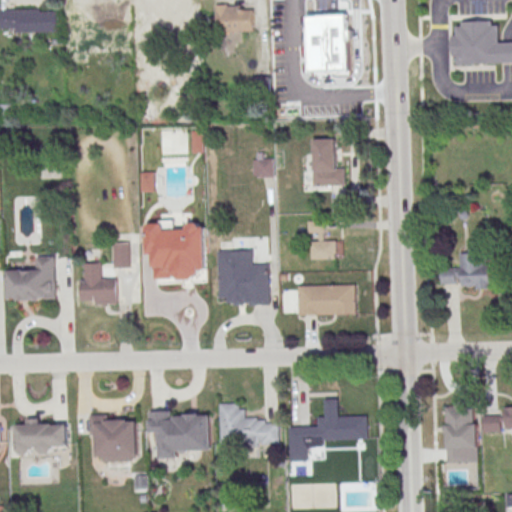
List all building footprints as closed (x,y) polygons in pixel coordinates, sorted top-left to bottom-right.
[(280,0),(281,25),(336,25),(335,2),(314,2),(314,0),(280,0)] [(128,5),(129,45),(112,45),(111,41),(88,41),(89,46),(72,47),(70,12),(88,12),(88,15),(95,15),(95,6),(110,6),(110,2),(119,1),(119,6),(128,5)] [(137,32),(195,31),(195,4),(163,5),(163,14),(137,14),(137,32)] [(254,32),(254,5),(218,5),(218,32),(254,32)] [(1,8),(2,28),(17,28),(17,32),(60,31),(59,10),(42,10),(42,7),(1,8)] [(511,61),(461,63),(460,54),(457,55),(456,34),(460,34),(460,25),(464,25),(464,20),(495,19),(495,24),(501,24),(502,41),(511,41),(511,61)] [(315,137),(338,136),(339,166),(347,166),(347,185),(315,186),(314,168),(316,168),(315,137)] [(254,177),(275,177),(275,157),(254,157),(254,177)] [(311,220),(311,259),(339,259),(339,240),(326,240),(326,220),(311,220)] [(166,227),(205,226),(206,260),(168,261),(166,227)] [(114,243),(114,267),(130,267),(130,243),(114,243)] [(219,250),(254,249),(254,264),(270,263),(271,302),(237,303),(237,301),(229,301),(229,296),(220,297),(219,250)] [(492,288),(492,253),(461,253),(461,268),(442,268),(442,283),(462,283),(462,288),(492,288)] [(9,268),(38,268),(38,256),(56,255),(57,299),(10,300),(9,268)] [(84,262),(101,261),(102,278),(117,277),(118,303),(96,303),(96,299),(81,299),(81,278),(85,278),(84,262)] [(300,285),(356,283),(357,313),(301,315),(300,285)] [(449,406),(450,461),(481,460),(479,421),(476,421),(476,405),(466,405),(466,400),(456,400),(457,406),(449,406)] [(220,402),(241,402),(241,408),(247,408),(247,417),(259,417),(259,420),(267,419),(267,423),(280,423),(281,444),(259,444),(259,447),(243,448),(243,442),(221,443),(220,402)] [(172,414),(187,414),(186,412),(201,411),(201,413),(212,413),(213,448),(179,449),(180,456),(161,456),(160,431),(151,431),(150,410),(172,409),(172,414)] [(484,415),(502,414),(503,431),(485,432),(484,415)] [(320,416),(370,415),(370,440),(323,441),(323,457),(292,458),(291,427),(320,426),(320,416)] [(16,422),(29,421),(28,416),(41,416),(41,421),(54,420),(54,422),(68,421),(69,443),(55,444),(55,446),(50,451),(45,452),(39,447),(39,444),(33,444),(33,447),(29,452),(22,452),(17,447),(16,422)] [(97,420),(136,419),(138,453),(99,454),(97,420)]
